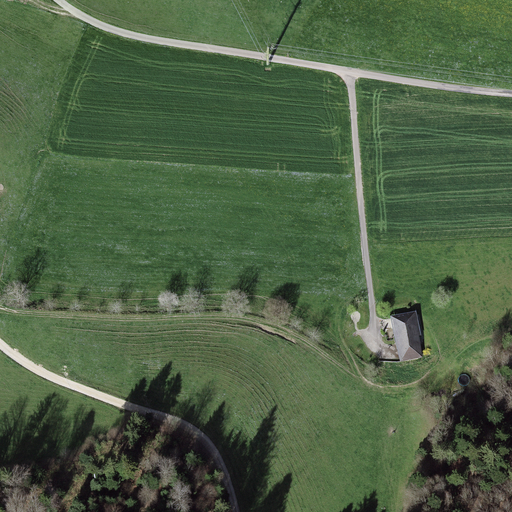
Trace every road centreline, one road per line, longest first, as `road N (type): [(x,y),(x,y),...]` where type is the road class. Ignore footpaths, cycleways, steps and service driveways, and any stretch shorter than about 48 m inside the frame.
road 1 (track): [(0,309),(252,320),(388,392),(418,389),(459,354),(511,334)]
road 2 (track): [(58,0),(135,36),(511,93)]
road 3 (track): [(0,343),(45,374),(187,425),(214,451),(236,511)]
road 4 (track): [(390,349),(375,333),(349,69)]
